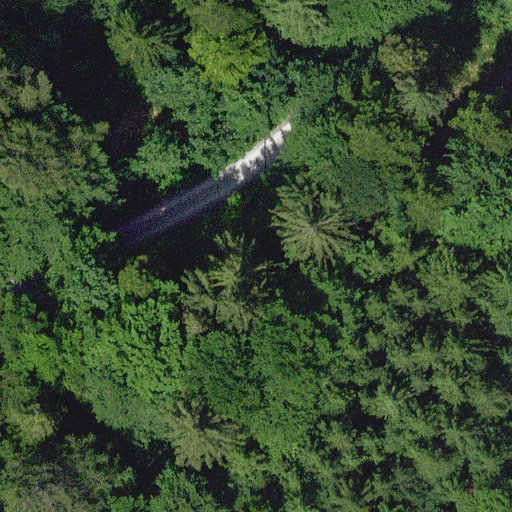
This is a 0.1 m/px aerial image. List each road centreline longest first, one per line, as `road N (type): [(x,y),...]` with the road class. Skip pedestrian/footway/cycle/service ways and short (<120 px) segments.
road 1 (track): [(0,446),(173,397),(240,351),(408,175),(511,82)]
road 2 (track): [(429,0),(260,163),(0,317)]
